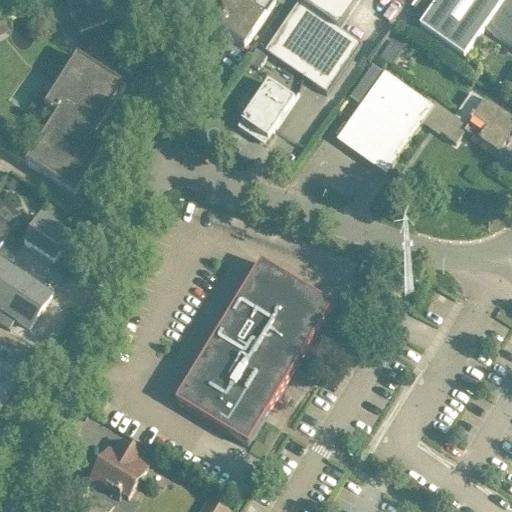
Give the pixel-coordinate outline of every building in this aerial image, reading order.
[(87,65),(104,76),(119,53),(109,27),(114,25),(103,0),(64,0),(79,38),(83,37),(88,49),(80,61),(87,65)] [(215,0),(219,2),(222,5),(221,7),(224,22),(222,25),(224,27),(219,33),(245,50),(279,0),(215,0)] [(265,55),(280,65),(328,98),(351,65),(364,46),(340,30),(361,0),(302,0),(301,3),(265,55)] [(511,0),(440,0),(420,29),(464,61),(485,31),(511,50),(511,0)] [(126,90),(104,76),(87,65),(80,61),(75,57),(43,106),(58,115),(25,166),(74,197),(107,147),(94,139),(126,90)] [(456,148),(465,135),(464,135),(469,129),(429,101),(425,106),(384,77),(336,143),(387,179),(425,126),(456,148)] [(268,86),(242,124),(238,131),(260,145),(264,140),(268,142),(272,136),(273,136),(295,104),(268,86)] [(511,124),(485,105),(469,129),(464,135),(465,135),(499,159),(511,141),(511,124)] [(0,204),(0,312),(15,322),(30,332),(53,298),(0,263),(0,250),(21,218),(0,204)] [(24,247),(55,267),(72,240),(42,220),(24,247)] [(176,406),(210,426),(248,449),(333,310),(261,266),(229,319),(225,317),(215,334),(219,336),(176,406)] [(398,305),(405,286),(394,282),(387,301),(398,305)] [(15,322),(0,312),(0,326),(8,332),(15,322)] [(0,411),(28,368),(0,349),(0,411)] [(137,409),(158,421),(166,407),(161,404),(170,389),(154,380),(137,409)] [(143,459),(122,446),(115,457),(110,454),(90,485),(91,486),(94,481),(129,503),(150,468),(141,463),(143,459)] [(224,511),(210,503),(204,511),(224,511)]
